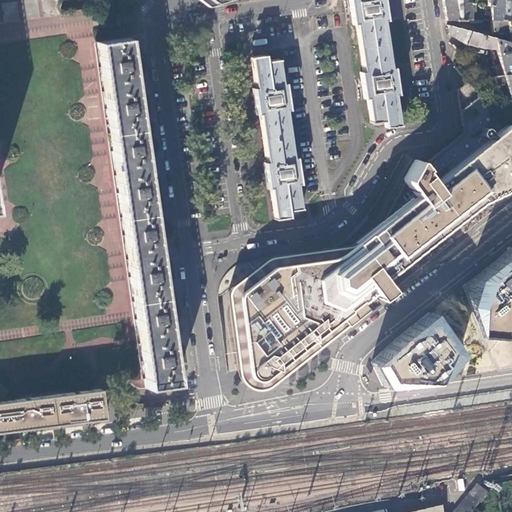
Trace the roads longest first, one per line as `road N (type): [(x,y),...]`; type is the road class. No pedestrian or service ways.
road 1 (residential): [(242,240),(331,224),(390,144),(447,127),(429,0)]
road 2 (secondary): [(511,222),(356,346),(344,379)]
road 3 (residential): [(212,11),(242,240)]
road 4 (residential): [(187,247),(160,18)]
road 5 (secondary): [(6,455),(211,425)]
road 6 (residential): [(511,381),(329,408)]
road 7 (residential): [(211,425),(187,247)]
road 8 (secondary): [(341,389),(211,425)]
